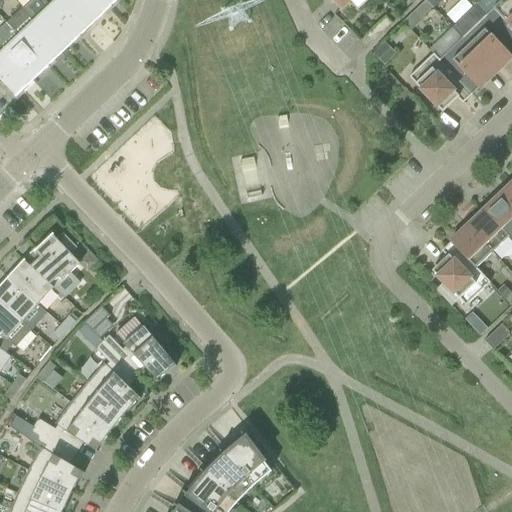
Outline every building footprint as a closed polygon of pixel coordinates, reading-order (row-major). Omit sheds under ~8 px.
[(94,22),(72,0),(55,0),(49,6),(76,34),(82,29),(84,32),(94,22)] [(72,0),(94,22),(104,13),(101,10),(107,5),(102,0),(72,0)] [(332,0),(341,9),(349,2),(358,11),(368,0),(332,0)] [(426,0),(426,1),(434,9),(443,0),(426,0)] [(452,20),(470,6),(465,0),(464,0),(447,13),(452,20)] [(511,0),(502,0),(485,16),(511,44),(511,0)] [(434,9),(426,1),(402,24),(410,32),(434,9)] [(76,34),(49,6),(33,21),(63,52),(73,43),(70,40),(76,34)] [(511,57),(511,44),(485,16),(475,6),(451,28),(461,39),(495,74),(511,57)] [(63,52),(33,21),(21,9),(6,24),(7,25),(18,36),(44,64),(50,59),(53,62),(63,52)] [(392,25),(385,18),(376,26),(383,33),(392,25)] [(0,28),(0,48),(2,51),(32,82),(42,73),(39,70),(44,64),(18,36),(7,25),(6,24),(0,28)] [(376,26),(368,34),(374,41),(383,33),(376,26)] [(374,41),(368,34),(359,42),(366,49),(374,41)] [(433,55),(432,55),(471,96),(495,74),(461,39),(438,61),(433,55)] [(381,46),(372,54),(383,66),(392,58),(381,46)] [(0,48),(0,95),(4,100),(11,93),(13,94),(19,88),(22,91),(32,82),(2,51),(0,48)] [(471,96),(432,55),(408,78),(415,85),(414,85),(442,114),(457,99),(462,105),(471,96)] [(511,184),(500,196),(511,208),(511,184)] [(483,212),(508,238),(511,241),(511,208),(500,196),(483,212)] [(483,212),(467,227),(492,253),(508,238),(483,212)] [(492,253),(467,227),(450,243),(489,284),(490,283),(476,269),(492,253)] [(23,262),(53,289),(50,285),(58,278),(62,282),(80,265),(70,255),(76,249),(64,236),(58,242),(52,236),(40,247),(43,250),(37,256),(40,259),(30,268),(23,262)] [(489,284),(450,243),(441,252),(446,258),(431,272),(465,307),(489,284)] [(53,289),(23,262),(13,273),(16,276),(10,282),(37,306),(53,289)] [(2,285),(0,287),(0,302),(22,323),(37,306),(10,282),(5,288),(2,285)] [(22,323),(0,302),(0,350),(5,354),(12,346),(15,349),(31,331),(22,323)] [(109,316),(101,307),(83,324),(91,333),(109,316)] [(60,326),(67,332),(75,323),(68,317),(60,326)] [(67,332),(60,326),(52,336),(58,342),(67,332)] [(152,326),(146,331),(158,346),(164,341),(152,326)] [(501,326),(484,342),(493,351),(508,336),(508,334),(501,326)] [(108,336),(102,343),(137,379),(146,370),(157,383),(158,382),(156,380),(169,369),(168,368),(172,365),(175,368),(176,367),(158,346),(146,331),(143,327),(142,328),(143,330),(125,346),(123,344),(122,345),(125,348),(122,351),(108,336)] [(86,383),(85,383),(124,417),(125,416),(122,414),(125,410),(126,411),(137,399),(139,400),(140,400),(128,388),(137,379),(102,343),(95,349),(109,363),(106,366),(103,364),(102,365),(104,366),(87,384),(86,383)] [(43,383),(56,368),(49,362),(36,378),(43,383)] [(18,376),(11,386),(18,391),(26,381),(18,376)] [(124,417),(85,383),(85,384),(87,385),(71,404),(70,403),(69,403),(110,434),(107,432),(110,428),(112,429),(122,416),(124,417)] [(18,391),(11,386),(4,396),(11,402),(18,391)] [(55,430),(38,420),(33,428),(52,440),(73,453),(74,453),(73,452),(79,442),(96,454),(97,453),(94,450),(97,446),(98,447),(108,433),(110,435),(110,434),(69,403),(69,404),(71,405),(56,425),(55,424),(54,425),(57,427),(55,430)] [(52,440),(33,428),(28,435),(47,447),(52,440)] [(220,451),(219,452),(252,487),(253,487),(252,486),(268,472),(270,473),(271,472),(259,458),(260,457),(241,433),(240,434),(243,437),(226,451),(228,452),(224,455),(220,451)] [(27,471),(72,494),(73,494),(70,493),(79,478),(77,477),(80,473),(83,475),(84,474),(39,448),(39,449),(41,450),(29,471),(27,470),(27,471)] [(200,471),(236,504),(236,503),(236,502),(251,487),(252,488),(252,487),(219,452),(222,455),(207,470),(208,471),(205,475),(200,471)] [(72,494),(27,471),(26,472),(28,473),(18,494),(16,494),(56,511),(61,511),(68,498),(66,498),(69,493),(72,495),(72,494)] [(235,504),(236,504),(200,471),(199,472),(202,474),(189,491),(190,492),(187,496),(183,492),(182,493),(206,511),(207,511),(227,511),(235,503),(235,504)] [(56,511),(16,494),(15,495),(17,495),(10,511),(56,511)]
